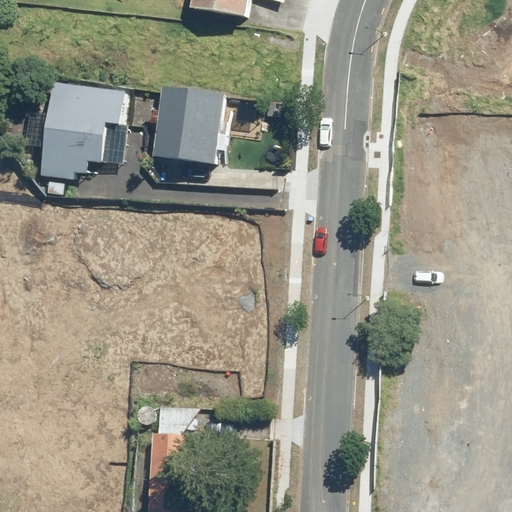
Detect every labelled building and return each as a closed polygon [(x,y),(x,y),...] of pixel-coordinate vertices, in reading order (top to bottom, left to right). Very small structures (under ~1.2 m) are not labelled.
[(254,18),(256,0),(271,0),(289,5),(290,0),(199,0),(198,9),(254,18)] [(511,9),(480,37),(497,57),(484,68),(492,77),(503,68),(509,75),(511,71),(511,9)] [(58,83),(47,178),(78,181),(79,174),(92,175),(93,164),(107,165),(107,162),(129,164),(133,126),(128,126),(132,92),(58,83)] [(167,92),(158,157),(221,166),(230,101),(167,92)] [(508,256),(509,224),(511,224),(511,205),(510,206),(510,205),(511,171),(511,170),(511,118),(449,116),(443,253),(508,256)] [(273,171),(210,167),(209,185),(272,189),(273,171)] [(243,220),(186,215),(180,289),(238,293),(243,220)] [(249,218),(247,246),(289,249),(291,221),(249,218)] [(37,231),(0,228),(0,283),(33,286),(37,231)] [(511,309),(511,297),(460,295),(460,303),(440,303),(439,334),(457,335),(455,372),(511,374),(511,319),(511,320),(511,309)] [(238,323),(181,321),(178,396),(235,399),(238,323)] [(153,407),(148,406),(143,408),(140,411),(139,416),(140,421),(144,424),(149,425),(154,424),(157,420),(158,415),(156,411),(153,407)] [(511,511),(511,410),(435,407),(433,442),(453,443),(449,511),(511,511)] [(107,418),(53,416),(52,471),(80,472),(105,473),(107,418)] [(155,434),(150,511),(205,511),(206,511),(186,511),(189,436),(155,434)] [(80,472),(52,471),(51,493),(36,493),(35,511),(116,511),(117,495),(79,494),(80,472)]
